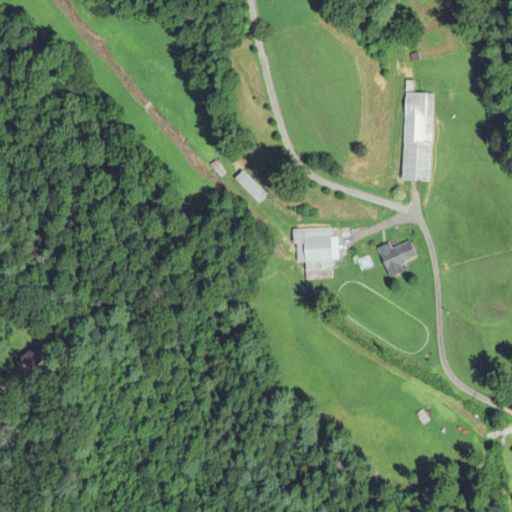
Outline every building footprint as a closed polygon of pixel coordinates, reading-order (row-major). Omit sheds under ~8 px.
[(403,183),(431,183),(434,95),(413,94),(413,88),(406,87),(403,183)] [(234,181),(258,205),(267,196),(243,172),(234,181)] [(306,281),(333,280),(331,229),(292,231),(293,248),(298,248),(298,263),(305,263),(306,281)] [(392,250),(390,245),(377,250),(390,279),(404,273),(400,265),(417,258),(410,242),(392,250)] [(19,359),(29,373),(51,357),(41,343),(19,359)]
